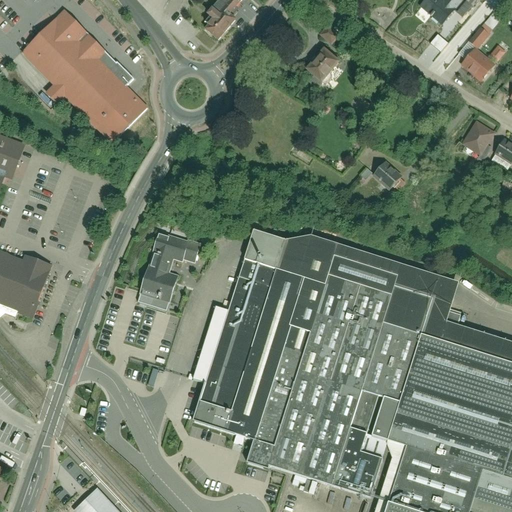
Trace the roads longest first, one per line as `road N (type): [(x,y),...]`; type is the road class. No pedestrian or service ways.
road 1 (tertiary): [(23,511),(107,263),(179,116)]
road 2 (residential): [(440,74),(320,0)]
road 3 (unknown): [(174,389),(182,419),(207,456),(257,482)]
